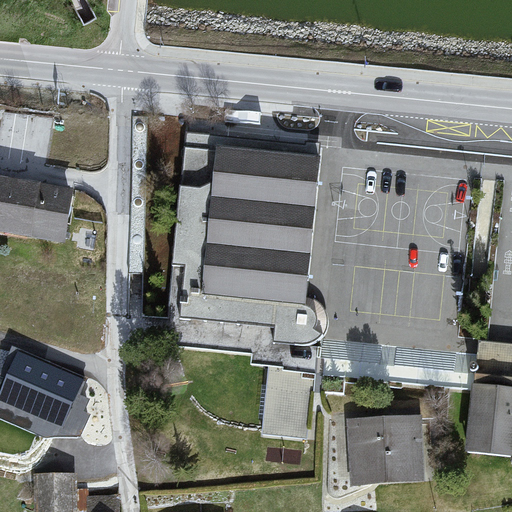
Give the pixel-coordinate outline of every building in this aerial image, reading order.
[(324,146),(188,139),(172,321),(278,331),(276,348),(309,348),(316,346),(321,342),(325,335),(326,326),(326,320),(323,311),(318,304),(312,303),(324,146)] [(75,193),(0,178),(0,234),(67,246),(75,193)] [(85,378),(16,353),(0,398),(0,399),(62,426),(85,378)] [(314,379),(266,368),(262,436),(309,442),(314,379)] [(511,390),(479,385),(469,456),(511,462),(511,390)] [(428,417),(351,422),(355,486),(434,488),(428,417)] [(9,442),(0,440),(0,478),(3,480),(9,442)] [(35,462),(35,511),(85,511),(85,500),(86,493),(77,493),(77,462),(35,462)] [(85,511),(124,511),(123,498),(85,500),(85,511)]
